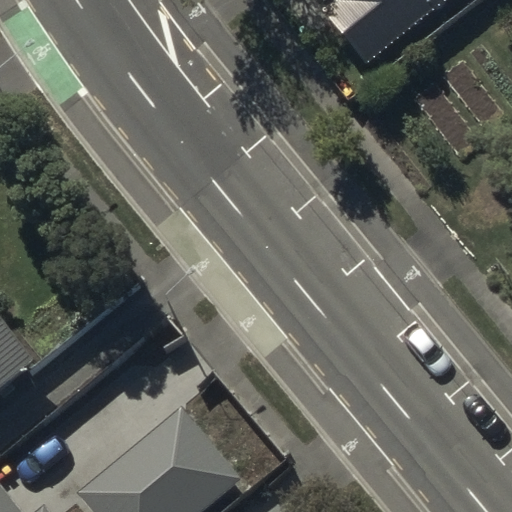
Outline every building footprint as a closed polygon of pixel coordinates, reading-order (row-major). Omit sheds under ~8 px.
[(315,0),(336,24),(326,33),(366,82),(466,0),(315,0)] [(0,383),(33,357),(0,314),(0,383)] [(111,356),(60,398),(107,456),(176,400),(142,359),(125,373),(111,356)] [(182,414),(82,504),(89,511),(210,511),(243,483),(182,414)] [(23,511),(3,487),(0,489),(0,511),(23,511)]
